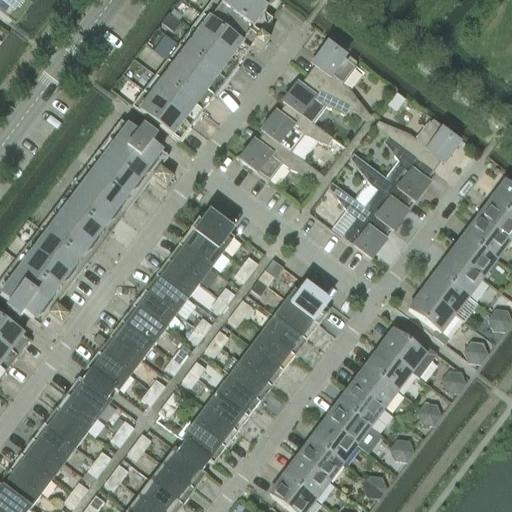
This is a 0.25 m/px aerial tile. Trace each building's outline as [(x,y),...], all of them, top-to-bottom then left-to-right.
[(0,0),(0,1),(15,13),(25,0),(0,0)] [(213,0),(201,17),(248,53),(253,47),(261,53),(268,44),(260,38),(272,22),(255,9),(258,5),(252,0),(213,0)] [(201,17),(189,33),(237,69),(248,53),(201,17)] [(189,33),(178,48),(225,84),(237,69),(189,33)] [(225,84),(178,48),(166,63),(213,99),(225,84)] [(353,114),(366,124),(369,120),(349,93),(342,88),(356,70),(326,48),(311,67),(314,69),(307,79),(353,114)] [(166,63),(155,79),(202,115),(213,99),(166,63)] [(155,79),(143,94),(190,130),(202,115),(155,79)] [(353,114),(307,79),(299,89),(296,87),(282,106),(285,108),(312,128),(325,111),(348,120),(353,114)] [(190,130),(143,94),(131,110),(178,146),(190,130)] [(285,108),(278,118),(275,116),(260,135),(263,137),(290,157),(291,156),(303,139),(326,149),(331,142),(312,128),(285,108)] [(121,125),(109,141),(168,186),(172,181),(159,171),(168,160),(151,147),(154,143),(141,133),(138,137),(121,125)] [(387,140),(433,175),(441,165),(444,167),(458,148),(428,125),(415,143),(408,138),(377,126),(374,130),(387,140)] [(263,137),(256,146),(253,144),(238,164),(268,186),(282,168),(288,173),(319,186),(323,181),(291,156),(290,157),(263,137)] [(387,140),(383,146),(398,165),(385,182),(384,183),(412,204),(411,204),(414,206),(429,187),(426,185),(433,175),(387,140)] [(168,186),(109,141),(97,156),(144,191),(152,181),(165,191),(168,186)] [(144,191),(97,156),(86,171),(133,207),(144,191)] [(384,183),(385,182),(353,158),(349,163),(370,189),(376,194),(363,211),(363,212),(390,232),(389,233),(392,235),(407,216),(404,213),(411,204),(412,204),(384,183)] [(86,171),(74,186),(121,222),(133,207),(86,171)] [(490,204),(511,219),(511,190),(505,185),(490,204)] [(121,222),(74,186),(62,202),(109,237),(121,222)] [(363,212),(363,211),(331,187),(327,192),(348,218),(354,223),(341,241),(371,264),(385,244),(382,242),(389,233),(390,232),(363,212)] [(109,237),(62,202),(51,217),(98,253),(109,237)] [(511,241),(511,219),(490,204),(477,222),(508,246),(511,241)] [(51,217),(39,232),(86,268),(98,253),(51,217)] [(190,233),(222,257),(234,241),(202,217),(190,233)] [(508,246),(477,222),(463,240),(495,264),(508,246)] [(86,268),(39,232),(28,248),(75,283),(86,268)] [(222,257),(190,233),(178,248),(210,272),(222,257)] [(495,264),(463,240),(449,258),(481,282),(495,264)] [(28,248),(16,263),(63,299),(75,283),(28,248)] [(210,272),(178,248),(166,263),(198,288),(210,272)] [(449,258),(436,277),(467,301),(481,282),(449,258)] [(247,261),(240,271),(250,278),(257,268),(247,261)] [(63,299),(16,263),(4,278),(64,324),(68,319),(56,309),(63,299)] [(198,288),(166,263),(155,279),(187,303),(198,288)] [(250,278),(240,271),(233,280),(243,287),(250,278)] [(264,274),(257,283),(266,290),(273,281),(264,274)] [(436,277),(422,295),(454,319),(467,301),(436,277)] [(64,324),(4,278),(0,284),(0,300),(9,307),(6,312),(19,322),(22,317),(40,330),(48,319),(61,329),(64,324)] [(187,303),(155,279),(143,294),(175,318),(187,303)] [(266,290),(257,283),(249,293),(259,300),(266,290)] [(297,289),(285,305),(317,329),(330,313),(297,289)] [(217,302),(226,309),(234,299),(224,292),(217,302)] [(175,318),(143,294),(132,309),(164,334),(175,318)] [(454,319),(422,295),(408,314),(435,334),(432,338),(445,348),(461,324),(454,319)] [(226,309),(217,302),(210,311),(219,318),(226,309)] [(241,304),(234,314),(243,321),(251,311),(241,304)] [(285,305),(274,320),(306,344),(317,329),(285,305)] [(132,309),(120,325),(152,349),(164,334),(132,309)] [(493,313),(490,318),(507,331),(511,325),(506,314),(493,313)] [(243,321),(234,314),(227,324),(236,331),(243,321)] [(507,331),(490,318),(487,323),(492,334),(504,335),(507,331)] [(306,344),(274,320),(262,336),(294,360),(306,344)] [(0,322),(0,347),(17,360),(29,344),(0,322)] [(194,332),(203,339),(211,329),(201,322),(194,332)] [(152,349),(120,325),(109,340),(141,364),(152,349)] [(203,339),(194,332),(186,342),(196,349),(203,339)] [(410,376),(418,382),(436,358),(424,349),(420,354),(393,334),(379,352),(410,376)] [(211,345),(220,352),(228,342),(218,335),(211,345)] [(262,336),(251,351),(283,375),(294,360),(262,336)] [(109,340),(97,355),(129,379),(141,364),(109,340)] [(220,352),(211,345),(204,354),(213,361),(220,352)] [(469,345),(462,355),(467,366),(480,367),(487,358),(482,346),(469,345)] [(0,347),(0,371),(5,376),(17,360),(0,347)] [(283,375),(251,351),(239,366),(271,390),(283,375)] [(379,352),(365,370),(397,394),(410,376),(379,352)] [(171,363),(180,370),(188,360),(178,353),(171,363)] [(129,379),(97,355),(85,371),(117,395),(129,379)] [(180,370),(171,363),(164,373),(173,380),(180,370)] [(195,366),(188,376),(197,383),(205,373),(195,366)] [(239,366),(228,381),(260,406),(271,390),(239,366)] [(397,394),(365,370),(351,389),(383,413),(397,394)] [(447,374),(440,384),(446,395),(457,397),(465,387),(460,376),(447,374)] [(197,383),(188,376),(181,385),(190,392),(197,383)] [(66,397),(98,421),(110,405),(78,381),(66,397)] [(260,406),(228,381),(216,397),(248,421),(260,406)] [(148,393),(157,401),(164,391),(155,384),(148,393)] [(383,413),(351,389),(337,407),(369,431),(383,413)] [(157,401),(148,393),(140,403),(150,410),(157,401)] [(98,421),(66,397),(54,412),(86,437),(98,421)] [(172,397),(165,406),(174,413),(181,404),(172,397)] [(248,421),(216,397),(204,412),(237,436),(248,421)] [(174,413),(165,406),(157,416),(167,423),(174,413)] [(423,406),(420,412),(437,425),(441,419),(436,408),(423,406)] [(337,407),(324,425),(356,449),(369,431),(337,407)] [(54,412),(43,428),(75,452),(86,437),(54,412)] [(204,412),(193,427),(225,452),(237,436),(204,412)] [(437,425),(420,412),(416,416),(421,428),(433,429),(437,425)] [(116,435),(125,442),(133,432),(124,425),(116,435)] [(356,449),(324,425),(310,443),(342,467),(356,449)] [(225,452),(193,427),(181,444),(213,468),(225,452)] [(75,452),(43,428),(31,443),(63,467),(75,452)] [(125,442),(116,435),(109,444),(118,452),(125,442)] [(133,448),(143,455),(151,445),(141,438),(133,448)] [(63,467),(31,443),(20,458),(52,482),(63,467)] [(342,467),(310,443),(296,462),(328,485),(342,467)] [(396,443),(392,448),(409,461),(413,456),(408,444),(396,443)] [(143,455),(133,448),(126,457),(136,465),(143,455)] [(409,461),(392,448),(389,453),(393,464),(405,466),(409,461)] [(174,453),(162,469),(194,493),(206,477),(174,453)] [(93,466),(102,473),(110,463),(101,456),(93,466)] [(52,482),(20,458),(8,474),(40,498),(52,482)] [(296,462),(283,480),(314,504),(328,485),(296,462)] [(102,473),(93,466),(86,475),(95,482),(102,473)] [(118,468),(110,478),(119,485),(127,476),(118,468)] [(194,493),(162,469),(150,485),(182,509),(194,493)] [(29,511),(40,498),(8,474),(0,484),(0,491),(27,511),(29,511)] [(119,485),(110,478),(103,488),(112,495),(119,485)] [(364,484),(382,497),(386,492),(381,481),(368,479),(364,484)] [(308,511),(314,504),(283,480),(268,499),(286,511),(308,511)] [(382,497),(364,484),(361,489),(366,500),(378,502),(382,497)] [(150,485),(139,500),(154,511),(179,511),(182,509),(150,485)] [(70,496),(80,504),(87,494),(77,487),(70,496)] [(27,511),(0,491),(0,511),(27,511)] [(73,511),(80,504),(70,496),(63,506),(71,511),(73,511)] [(95,499),(87,509),(90,511),(99,511),(104,506),(95,499)] [(154,511),(139,500),(129,511),(154,511)]
